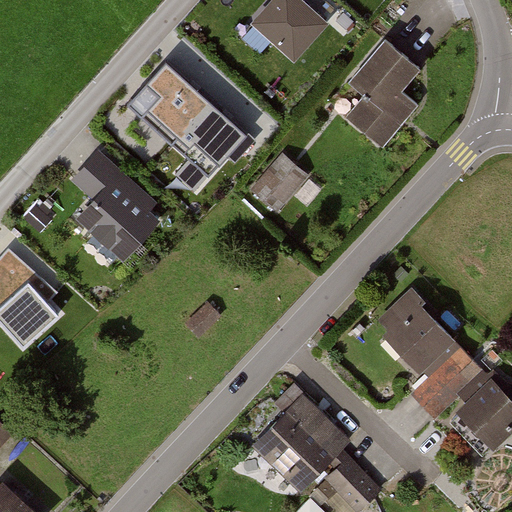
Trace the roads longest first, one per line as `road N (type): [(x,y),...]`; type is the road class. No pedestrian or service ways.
road 1 (residential): [(130,511),(464,154),(498,130)]
road 2 (residential): [(186,0),(0,208)]
